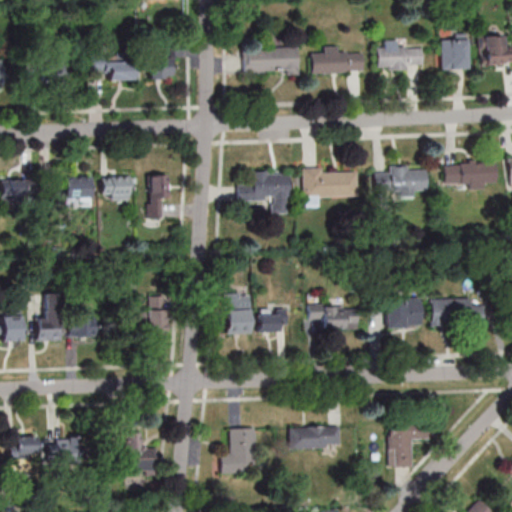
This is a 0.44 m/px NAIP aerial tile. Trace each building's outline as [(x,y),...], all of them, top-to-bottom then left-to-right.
[(148,78),(162,78),(162,74),(169,74),(169,58),(174,58),(173,43),(160,43),(160,32),(146,32),(148,78)] [(479,36),(480,65),(511,64),(510,44),(502,44),(502,35),(479,36)] [(439,68),(466,68),(466,38),(439,38),(439,68)] [(420,68),(420,48),(397,48),(397,40),(382,40),(382,47),(375,47),(375,68),(420,68)] [(361,53),(338,53),(338,45),(319,46),(319,53),(309,53),(310,73),(361,72),(361,53)] [(296,46),(241,46),(241,72),(296,72),(296,46)] [(107,79),(132,79),(132,51),(114,52),(114,54),(101,54),(101,53),(87,54),(87,64),(101,64),(102,72),(106,72),(107,79)] [(24,76),(39,76),(39,82),(65,82),(64,64),(61,64),(61,60),(24,61),(24,76)] [(494,162),(442,163),(442,187),(494,186),(494,162)] [(425,167),(386,168),(387,172),(373,173),(373,195),(414,194),(414,192),(425,192),(425,167)] [(356,196),(355,169),(301,170),(301,206),(318,206),(318,196),(356,196)] [(289,172),(248,172),(248,183),(236,183),(236,201),(270,202),(269,213),(288,213),(289,172)] [(146,217),(159,217),(159,198),(166,198),(166,175),(146,175),(146,217)] [(129,177),(102,177),(102,201),(129,201),(129,177)] [(0,178),(0,202),(32,203),(32,179),(0,178)] [(88,201),(88,178),(50,178),(50,201),(88,201)] [(249,333),(249,292),(223,292),(223,334),(249,333)] [(164,296),(145,296),(145,336),(164,336),(164,296)] [(419,297),(384,297),(384,327),(419,327),(419,297)] [(469,298),(429,298),(429,325),(482,325),(482,305),(469,305),(469,298)] [(307,319),(319,319),(318,328),(355,328),(356,305),(307,304),(307,319)] [(66,309),(66,336),(92,336),(92,309),(66,309)] [(284,309),(255,309),(255,332),(284,332),(284,309)] [(0,340),(22,341),(22,311),(0,311),(0,340)] [(34,340),(59,340),(59,314),(34,314),(34,340)] [(410,467),(410,439),(428,439),(428,422),(386,422),(386,467),(410,467)] [(287,426),(288,447),(337,447),(337,426),(287,426)] [(219,473),(252,472),(252,428),(228,428),(228,453),(219,453),(219,473)] [(142,432),(123,433),(124,469),(155,469),(154,447),(142,447),(142,432)] [(8,436),(8,457),(35,457),(35,436),(8,436)] [(84,461),(84,439),(46,439),(46,461),(84,461)] [(492,511),(478,498),(465,511),(492,511)]
